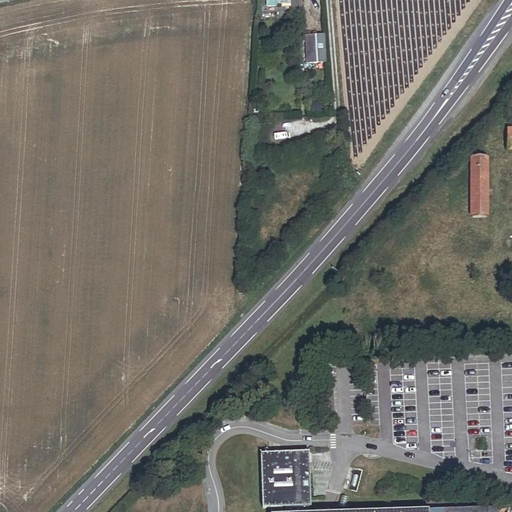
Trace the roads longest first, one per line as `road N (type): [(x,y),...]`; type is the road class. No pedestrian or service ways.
road 1 (primary): [(73,511),(309,267),(399,161)]
road 2 (unclassified): [(346,445),(292,446),(247,429),(218,437),(209,460),(221,511)]
road 3 (primary): [(505,0),(399,161)]
road 4 (primary): [(399,161),(458,100),(511,23)]
